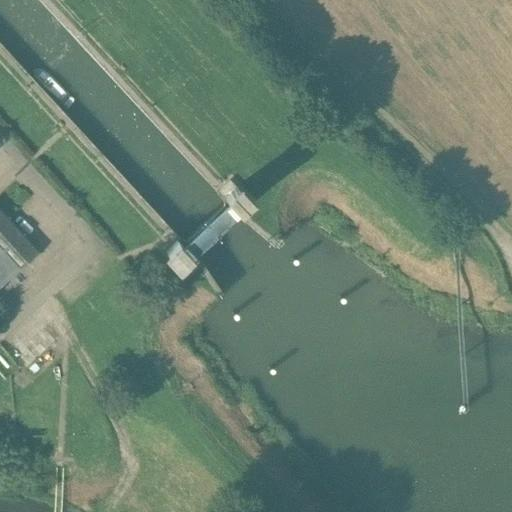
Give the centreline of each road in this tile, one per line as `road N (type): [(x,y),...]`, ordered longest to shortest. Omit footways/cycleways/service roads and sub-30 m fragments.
road 1 (track): [(260,0),(511,250)]
road 2 (track): [(63,326),(128,452),(115,506)]
